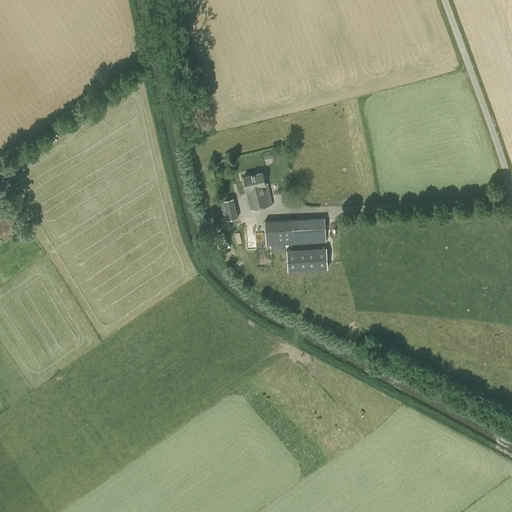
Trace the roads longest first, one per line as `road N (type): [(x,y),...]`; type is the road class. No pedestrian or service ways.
road 1 (unknown): [(511,188),(398,206),(303,211),(274,202)]
road 2 (unclassified): [(511,188),(446,0)]
